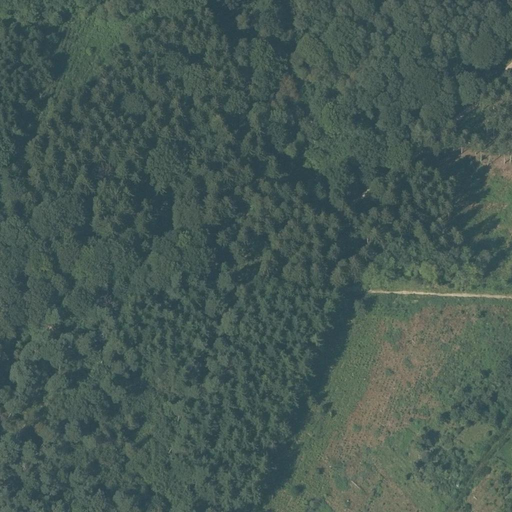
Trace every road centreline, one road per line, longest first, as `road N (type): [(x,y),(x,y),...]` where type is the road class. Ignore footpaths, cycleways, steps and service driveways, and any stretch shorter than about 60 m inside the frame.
road 1 (unknown): [(268,285),(511,69)]
road 2 (unknown): [(0,279),(268,285)]
road 3 (unknown): [(511,298),(268,285)]
